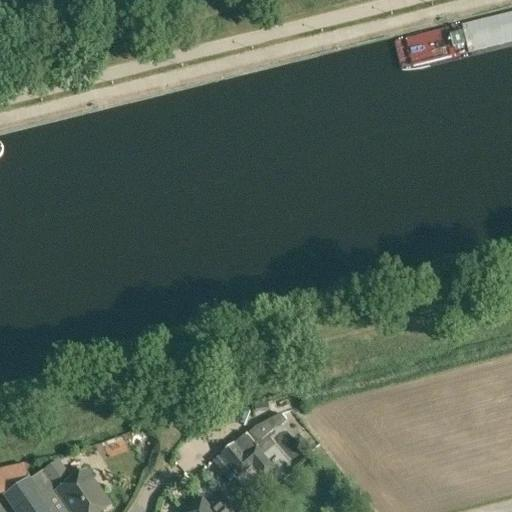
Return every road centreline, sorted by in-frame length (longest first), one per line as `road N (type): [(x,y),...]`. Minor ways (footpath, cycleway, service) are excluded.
road 1 (unclassified): [(0,99),(400,0)]
road 2 (track): [(201,367),(199,357),(0,407)]
road 3 (unclassified): [(143,511),(201,367)]
